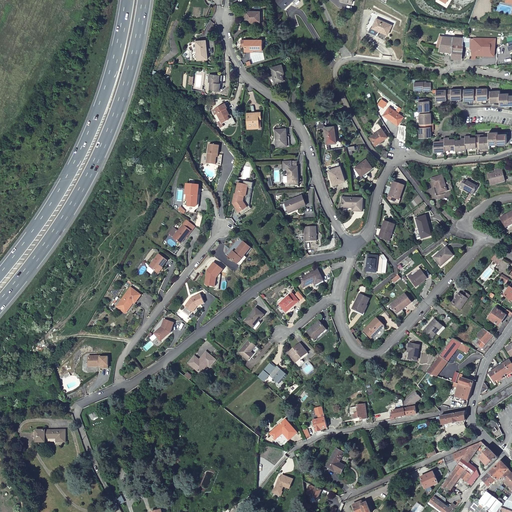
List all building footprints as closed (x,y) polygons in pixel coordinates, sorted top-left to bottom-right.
[(295,0),(279,0),(286,8),(295,0)] [(263,9),(248,10),(248,20),(264,20),(263,9)] [(379,19),(375,29),(382,31),(390,34),(394,25),(379,19)] [(209,37),(198,38),(199,57),(209,57),(208,45),(209,45),(209,37)] [(443,37),(439,51),(452,51),(451,59),(461,59),(463,41),(467,41),(467,38),(443,37)] [(467,38),(467,41),(473,41),(472,58),(476,58),(476,55),(494,55),(495,39),(467,38)] [(266,40),(243,39),(242,45),(246,45),(246,49),(265,50),(266,40)] [(284,73),(282,65),(271,68),(275,83),(283,81),(281,74),(284,73)] [(220,74),(210,72),(208,80),(210,81),(209,88),(220,90),(221,82),(218,82),(220,74)] [(425,83),(413,82),(413,90),(425,89),(425,91),(430,90),(429,83),(425,83)] [(460,89),(451,90),(451,98),(451,100),(461,99),(461,98),(460,90),(460,89)] [(473,89),(460,90),(461,98),(463,98),(463,101),(473,100),(474,100),(473,89)] [(486,89),(473,89),(474,100),(473,100),(473,103),(480,102),(480,100),(487,100),(487,91),(486,89)] [(448,98),(448,90),(435,91),(435,100),(445,100),(445,98),(448,98)] [(499,91),(487,91),(487,100),(490,99),(490,102),(500,102),(499,94),(499,91)] [(508,93),(499,94),(500,102),(500,105),(506,105),(511,104),(511,95),(508,95),(508,93)] [(379,104),(385,107),(388,101),(382,98),(379,104)] [(418,99),(419,111),(427,111),(428,111),(428,101),(426,101),(426,98),(418,99)] [(217,112),(221,121),(222,123),(229,119),(231,123),(233,124),(236,123),(232,113),(230,114),(227,108),(228,107),(226,103),(213,109),(215,113),(217,112)] [(386,114),(400,121),(403,112),(391,105),(386,114)] [(427,111),(419,111),(419,124),(430,124),(430,113),(427,114),(427,111)] [(262,113),(248,113),(249,129),(259,128),(259,119),(262,119),(262,113)] [(430,124),(419,124),(418,124),(419,138),(430,137),(430,130),(432,130),(432,123),(430,124)] [(399,127),(397,138),(404,142),(405,128),(399,127)] [(373,137),(379,144),(390,136),(384,128),(373,137)] [(337,145),(336,129),(327,130),(327,145),(337,145)] [(288,138),(287,131),(277,131),(278,148),(291,147),(290,138),(288,138)] [(488,133),(488,137),(489,144),(506,144),(506,134),(497,135),(497,133),(488,133)] [(475,135),(475,138),(476,148),(476,149),(489,148),(489,144),(488,137),(481,138),(481,135),(475,135)] [(464,136),(464,138),(465,148),(476,148),(475,138),(469,138),(469,136),(464,136)] [(443,138),(444,140),(444,150),(455,150),(454,141),(454,140),(448,140),(448,138),(443,138)] [(460,140),(454,141),(455,150),(455,151),(465,150),(465,148),(464,138),(460,139),(460,140)] [(444,150),(444,140),(439,140),(439,142),(433,142),(434,152),(444,151),(444,150)] [(212,144),(208,162),(217,164),(219,154),(220,154),(221,145),(212,144)] [(297,162),(282,162),(282,171),(288,171),(289,185),(298,185),(298,168),(297,168),(297,162)] [(368,162),(356,170),(362,179),(374,171),(368,162)] [(344,184),(338,164),(331,167),(332,171),(327,173),(331,187),(344,184)] [(503,171),(495,173),(488,174),(490,185),(505,182),(503,171)] [(442,175),(431,179),(436,195),(447,191),(442,175)] [(478,187),(466,180),(461,188),(473,195),(478,187)] [(201,184),(189,183),(188,193),(189,193),(189,198),(190,198),(190,204),(197,205),(199,205),(201,184)] [(250,185),(240,183),(237,194),(236,193),(235,200),(237,201),(236,206),(240,210),(248,205),(250,203),(251,203),(253,197),(248,196),(250,185)] [(399,199),(404,186),(394,183),(389,196),(387,199),(394,202),(396,198),(399,199)] [(302,196),(287,202),(290,211),(298,208),(298,209),(306,206),(302,196)] [(362,202),(340,200),(339,209),(351,210),(351,213),(361,214),(362,202)] [(240,210),(242,215),(253,207),(251,205),(251,203),(250,203),(248,205),(240,210)] [(511,211),(500,219),(506,228),(511,224),(511,211)] [(426,216),(416,218),(421,239),(431,236),(426,216)] [(395,225),(385,221),(382,229),(384,230),(381,238),(389,241),(395,225)] [(193,230),(185,223),(174,237),(182,243),(193,230)] [(316,239),(315,227),(306,227),(307,240),(316,239)] [(235,251),(230,257),(239,264),(246,257),(254,248),(246,242),(239,250),(239,252),(237,254),(235,251)] [(447,248),(434,257),(439,265),(445,260),(446,261),(453,256),(447,248)] [(169,259),(160,253),(151,265),(159,272),(169,259)] [(503,258),(496,254),(491,260),(497,265),(503,258)] [(387,260),(382,255),(379,257),(379,258),(378,258),(378,257),(368,256),(366,272),(385,274),(387,260)] [(246,257),(239,264),(241,267),(249,259),(246,257)] [(224,269),(215,262),(209,270),(210,271),(209,276),(208,275),(207,283),(209,285),(216,286),(217,277),(219,275),(224,269)] [(318,270),(299,279),(303,287),(314,282),(315,285),(323,281),(318,270)] [(410,275),(407,277),(415,288),(427,279),(420,270),(417,273),(418,273),(412,277),(410,275)] [(509,279),(502,275),(499,279),(506,284),(509,279)] [(132,286),(118,306),(124,310),(126,307),(129,309),(133,304),(131,302),(133,300),(135,302),(136,302),(142,294),(132,286)] [(511,288),(510,286),(503,296),(511,302),(511,288)] [(470,296),(464,291),(461,294),(459,292),(451,304),(460,310),(470,296)] [(192,297),(186,305),(195,311),(197,308),(196,307),(206,302),(202,293),(192,297)] [(292,293),(279,305),(286,312),(291,308),(299,301),(292,293)] [(369,299),(360,294),(356,302),(356,303),(353,309),(362,314),(369,299)] [(405,294),(390,305),(397,314),(411,303),(405,294)] [(493,332),(499,336),(507,324),(502,320),(505,315),(501,312),(502,310),(497,307),(488,319),(497,326),(493,332)] [(256,308),(245,321),(253,328),(259,320),(263,315),(256,308)] [(163,326),(157,331),(164,339),(172,332),(175,322),(166,318),(163,326)] [(376,318),(364,331),(371,338),(384,326),(376,318)] [(443,326),(435,319),(424,331),(432,338),(443,326)] [(259,320),(253,328),(255,330),(261,323),(261,322),(259,320)] [(320,321),(307,331),(313,340),(320,335),(319,334),(326,329),(320,321)] [(445,328),(443,326),(437,333),(439,335),(445,328)] [(497,338),(484,329),(473,340),(482,348),(486,344),(488,346),(489,345),(491,346),(497,338)] [(157,331),(155,332),(162,340),(164,339),(157,331)] [(439,356),(426,373),(437,377),(458,348),(467,353),(471,348),(452,338),(439,356)] [(247,340),(237,352),(246,359),(251,354),(252,355),(258,349),(247,340)] [(419,345),(409,343),(407,351),(410,352),(408,359),(416,361),(419,345)] [(300,344),(288,354),(295,362),(307,353),(300,344)] [(205,363),(210,367),(216,360),(204,350),(197,358),(194,356),(188,363),(199,371),(205,363)] [(102,355),(89,355),(90,365),(95,365),(95,363),(101,363),(103,364),(103,367),(109,367),(109,356),(102,356),(102,355)] [(511,363),(510,360),(490,374),(495,382),(511,370),(511,363)] [(269,374),(274,368),(270,363),(263,371),(268,375),(269,374)] [(273,377),(272,378),(277,383),(280,380),(281,381),(286,375),(276,366),(274,368),(269,374),(273,377)] [(263,381),(268,375),(263,371),(258,377),(263,381)] [(465,386),(472,388),(473,382),(462,379),(464,375),(459,374),(456,383),(459,384),(465,386)] [(511,382),(477,406),(476,409),(476,414),(478,418),(511,395),(511,382)] [(461,399),(468,401),(472,388),(465,386),(459,384),(456,397),(461,399)] [(416,392),(403,403),(405,416),(417,414),(415,403),(420,398),(416,392)] [(405,416),(403,403),(395,404),(396,411),(392,412),(392,416),(389,416),(390,420),(394,419),(394,418),(405,416)] [(368,419),(365,404),(357,405),(357,407),(350,408),(351,414),(353,414),(354,419),(360,418),(360,420),(368,419)] [(327,428),(326,423),(325,417),(322,406),(314,409),(316,415),(317,414),(319,419),(313,421),(314,425),(316,432),(321,431),(320,429),(327,428)] [(465,412),(436,417),(437,422),(442,421),(442,424),(466,421),(465,416),(465,412)] [(503,435),(497,423),(498,422),(497,422),(497,421),(494,419),(486,417),(489,421),(487,424),(487,427),(489,430),(497,439),(503,435)] [(285,420),(270,434),(282,446),(297,432),(285,420)] [(66,426),(37,428),(38,440),(49,440),(49,436),(58,435),(58,439),(67,439),(66,426)] [(484,451),(487,448),(481,442),(477,444),(480,447),(484,451)] [(477,444),(470,447),(461,458),(468,463),(480,447),(477,444)] [(470,447),(443,458),(449,472),(450,474),(452,471),(457,464),(461,458),(470,447)] [(498,458),(487,448),(484,451),(478,457),(487,465),(486,466),(488,468),(498,458)] [(336,449),(327,466),(340,473),(344,465),(339,462),(344,453),(336,449)] [(477,478),(481,475),(480,474),(477,469),(468,463),(461,458),(457,464),(477,479),(477,478)] [(509,470),(502,462),(500,462),(489,474),(497,480),(500,477),(509,470)] [(477,479),(457,464),(452,471),(460,477),(472,486),(477,479)] [(511,473),(509,470),(500,477),(511,488),(511,473)] [(446,479),(442,485),(450,490),(460,477),(452,471),(450,474),(446,479)] [(433,472),(420,478),(425,489),(438,484),(435,477),(433,472)] [(293,479),(282,474),(280,479),(279,478),(275,488),(274,488),(273,492),(281,495),(282,491),(281,491),(283,486),(287,487),(290,488),(292,482),(292,481),(293,479)] [(497,480),(489,474),(483,479),(490,486),(497,480)] [(317,500),(322,490),(313,486),(313,487),(312,486),(310,487),(307,492),(307,494),(312,496),(311,497),(312,498),(311,500),(312,502),(312,501),(314,502),(315,502),(316,500),(317,500)] [(446,499),(437,492),(428,503),(439,511),(451,511),(456,506),(453,504),(452,506),(450,505),(447,505),(446,506),(445,505),(446,499)] [(511,509),(511,494),(506,503),(504,505),(499,502),(498,501),(490,495),(487,492),(486,493),(478,503),(490,511),(498,511),(503,506),(511,509)] [(362,501),(352,505),(355,511),(370,511),(367,503),(363,504),(362,501)] [(490,511),(478,503),(476,502),(475,501),(469,509),(473,511),(490,511)]
